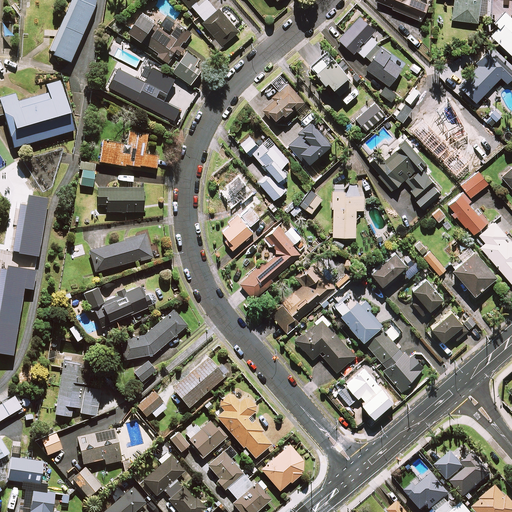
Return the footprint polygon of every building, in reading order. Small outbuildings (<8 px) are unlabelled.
[(65,66),(90,7),(73,0),(48,59),(65,66)] [(182,0),(189,8),(192,6),(204,20),(202,22),(222,46),(238,31),(218,8),(216,10),(207,0),(182,0)] [(375,0),(375,1),(392,7),(391,9),(420,21),(427,4),(418,0),(375,0)] [(453,0),(451,19),(477,23),(478,14),(484,15),(486,0),(453,0)] [(45,10),(26,8),(24,36),(43,37),(45,10)] [(158,26),(141,13),(128,31),(150,47),(149,49),(167,63),(190,33),(167,15),(158,26)] [(511,15),(509,13),(489,34),(511,55),(511,15)] [(380,32),(358,15),(338,41),(353,52),(355,50),(370,62),(365,68),(388,86),(401,68),(389,59),(391,55),(373,41),(380,32)] [(511,77),(511,65),(492,46),(475,63),(478,66),(459,86),(476,103),(483,95),(489,101),(497,93),(506,83),(511,77)] [(172,71),(190,84),(205,63),(186,50),(172,71)] [(326,63),(321,57),(310,67),(324,83),(326,81),(339,95),(353,83),(332,58),(326,63)] [(114,65),(109,76),(113,78),(108,88),(136,102),(134,108),(170,126),(180,108),(156,96),(162,84),(147,76),(139,72),(137,77),(114,65)] [(304,102),(288,83),(272,97),(274,100),(265,108),(279,124),(304,102)] [(76,132),(61,86),(0,105),(15,152),(76,132)] [(395,93),(385,86),(380,93),(390,100),(395,93)] [(409,128),(454,175),(468,161),(454,145),(452,148),(448,144),(466,134),(446,94),(428,108),(444,129),(439,133),(422,116),(409,128)] [(402,123),(412,112),(405,105),(395,116),(402,123)] [(330,144),(311,122),(298,133),(300,135),(288,145),(297,155),(300,152),(308,163),(330,144)] [(147,133),(128,132),(127,144),(101,142),(100,163),(156,168),(158,152),(145,151),(147,133)] [(282,184),(288,179),(284,175),(287,172),(282,166),(288,161),(268,137),(258,146),(249,136),(240,144),(250,155),(252,153),(269,172),(258,182),(273,200),(286,189),(282,184)] [(420,168),(426,164),(417,153),(420,150),(410,138),(384,159),(378,152),(368,161),(379,173),(377,175),(391,190),(404,179),(412,189),(410,190),(417,198),(415,200),(423,209),(442,193),(420,168)] [(95,163),(80,160),(78,170),(82,170),(80,185),(92,187),(95,163)] [(511,167),(501,177),(511,189),(511,167)] [(488,183),(478,171),(461,186),(471,197),(488,183)] [(232,210),(223,217),(230,225),(222,232),(228,239),(225,241),(232,249),(252,232),(248,227),(258,219),(251,210),(261,202),(238,175),(220,190),(226,198),(223,200),(232,210)] [(363,185),(347,185),(332,184),(331,209),(333,209),(332,236),(354,237),(355,209),(362,210),(363,185)] [(142,212),(142,188),(97,188),(97,204),(106,204),(106,212),(142,212)] [(322,198),(309,188),(298,203),(310,213),(322,198)] [(457,217),(472,234),(487,220),(464,192),(448,206),(453,212),(450,214),(454,219),(457,217)] [(445,216),(438,206),(431,212),(438,222),(445,216)] [(511,242),(494,221),(478,234),(485,242),(480,247),(511,283),(511,282),(511,242)] [(285,232),(278,225),(264,238),(277,253),(259,270),(256,267),(239,283),(252,297),(300,253),(292,245),(300,237),(290,227),(285,232)] [(151,256),(145,235),(89,251),(95,272),(151,256)] [(427,249),(420,242),(415,246),(422,254),(427,249)] [(85,255),(82,245),(70,248),(73,258),(85,255)] [(468,246),(449,263),(453,268),(452,269),(474,294),(496,275),(474,250),(472,251),(468,246)] [(405,264),(393,251),(370,272),(385,288),(394,280),(391,276),(405,264)] [(445,269),(430,252),(424,257),(439,275),(445,269)] [(321,271),(313,261),(295,276),(303,285),(270,313),(287,332),(299,322),(297,319),(332,290),(324,281),(332,275),(325,267),(321,271)] [(340,288),(353,276),(348,271),(335,283),(340,288)] [(442,297),(425,278),(412,289),(419,298),(412,304),(422,315),(442,297)] [(145,295),(140,286),(103,302),(97,288),(83,294),(90,312),(93,310),(99,325),(127,313),(128,315),(151,306),(146,295),(145,295)] [(360,303),(345,287),(337,294),(342,300),(335,306),(341,312),(339,314),(386,368),(383,370),(401,391),(415,379),(413,377),(423,368),(412,355),(408,358),(379,325),(381,323),(362,301),(360,303)] [(450,333),(456,340),(474,323),(469,317),(462,323),(451,310),(431,327),(442,340),(450,333)] [(186,326),(174,311),(145,335),(119,340),(123,359),(151,356),(186,326)] [(339,339),(321,319),(296,340),(312,359),(319,352),(336,372),(356,355),(341,338),(339,339)] [(224,377),(207,357),(170,387),(188,408),(224,377)] [(154,371),(147,362),(133,372),(140,381),(154,371)] [(96,415),(100,390),(87,387),(90,367),(62,363),(54,414),(70,416),(72,407),(80,408),(80,413),(96,415)] [(385,384),(370,364),(337,391),(348,405),(366,390),(371,396),(385,384)] [(166,408),(153,391),(136,405),(145,416),(151,412),(155,417),(166,408)] [(239,402),(231,392),(217,403),(223,410),(216,417),(242,448),(244,446),(254,458),(270,444),(260,431),(261,430),(254,421),(251,423),(246,418),(257,408),(246,396),(239,402)] [(13,396),(0,403),(0,420),(21,409),(13,396)] [(216,429),(210,421),(199,429),(195,424),(183,433),(202,457),(226,437),(218,427),(216,429)] [(120,460),(113,428),(76,437),(82,463),(104,459),(105,464),(120,460)] [(188,445),(177,431),(168,438),(180,452),(188,445)] [(61,449),(55,433),(40,439),(47,454),(61,449)] [(0,456),(8,452),(0,438),(0,456)] [(13,441),(11,458),(9,458),(8,480),(20,482),(32,483),(30,507),(18,506),(17,511),(54,511),(51,511),(53,493),(46,492),(47,484),(40,483),(42,460),(19,459),(21,442),(13,441)] [(308,467),(289,445),(260,469),(278,490),(289,481),(290,482),(308,467)] [(183,471),(164,450),(155,457),(161,464),(142,481),(155,495),(162,489),(170,497),(167,500),(177,511),(203,511),(201,510),(204,507),(184,485),(176,492),(168,484),(183,471)] [(239,511),(254,511),(270,499),(262,490),(267,486),(260,479),(252,485),(223,451),(207,465),(218,478),(216,480),(224,489),(226,487),(236,499),(231,503),(239,511)] [(463,468),(451,454),(435,467),(448,482),(463,468)] [(487,465),(472,455),(462,464),(466,470),(451,483),(464,498),(492,474),(486,466),(487,465)] [(101,485),(85,466),(71,478),(87,497),(101,485)] [(449,495),(432,475),(417,488),(413,484),(404,492),(421,511),(427,507),(430,511),(449,495)] [(133,511),(146,502),(133,487),(102,511),(133,511)] [(506,499),(496,487),(471,508),(474,511),(511,511),(511,503),(507,498),(506,499)] [(69,494),(61,494),(61,503),(68,504),(69,494)] [(468,511),(462,504),(455,510),(449,503),(438,511),(468,511)]
